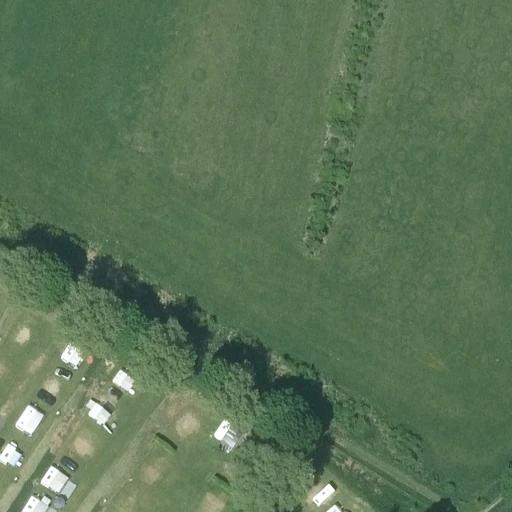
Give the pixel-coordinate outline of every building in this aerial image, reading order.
[(126,408),(102,393),(89,413),(113,428),(126,408)] [(182,419),(194,425),(200,413),(188,407),(182,419)] [(140,467),(155,481),(170,465),(155,451),(140,467)] [(125,484),(113,502),(127,511),(130,511),(142,495),(125,484)] [(319,511),(331,511),(339,505),(320,485),(306,498),(319,511)]
